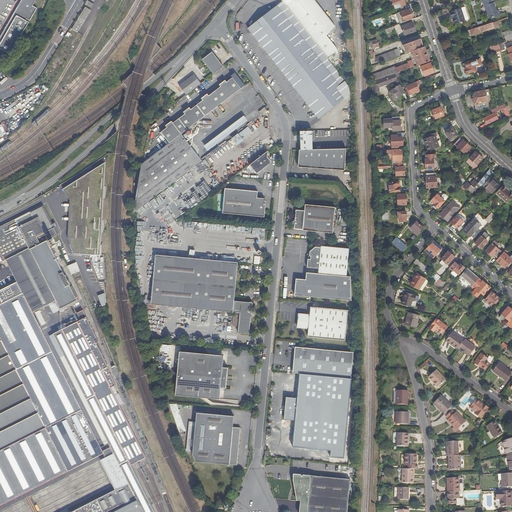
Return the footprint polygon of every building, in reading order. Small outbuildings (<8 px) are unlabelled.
[(0,44),(0,52),(6,57),(25,30),(39,0),(25,0),(14,24),(0,44)] [(279,0),(281,2),(328,62),(338,55),(337,52),(327,39),(336,32),(336,30),(312,0),(279,0)] [(403,0),(391,0),(395,8),(405,4),(403,0)] [(486,6),(490,18),(500,15),(499,10),(496,11),(493,3),(495,3),(494,0),(485,0),(483,1),(484,6),(486,6)] [(349,92),(349,89),(328,62),(281,2),(272,9),(277,15),(255,31),(251,25),(247,28),(250,33),(260,40),(258,43),(258,44),(267,50),(265,52),(280,65),(281,64),(297,85),(293,88),(316,118),(349,92)] [(469,19),(465,7),(449,11),(450,16),(452,16),(454,24),(469,19)] [(90,11),(86,8),(72,28),(77,31),(90,11)] [(277,15),(272,9),(251,25),(255,31),(277,15)] [(397,14),(400,24),(414,19),(410,9),(397,14)] [(412,23),(401,27),(404,35),(415,31),(412,23)] [(470,30),(471,35),(472,35),(492,28),(490,23),(478,27),(470,30)] [(260,40),(250,33),(258,43),(260,40)] [(403,45),(406,54),(412,51),(423,47),(420,39),(403,45)] [(258,44),(265,52),(267,50),(258,44)] [(423,47),(412,51),(414,57),(415,57),(416,60),(415,60),(417,65),(420,64),(423,63),(429,61),(428,57),(431,56),(429,49),(425,50),(424,47),(423,47)] [(374,59),(376,65),(400,56),(398,50),(374,59)] [(280,65),(265,52),(293,88),(297,85),(281,64),(280,65)] [(213,76),(223,68),(212,53),(202,61),(213,76)] [(466,68),(465,69),(467,73),(482,68),(479,58),(465,62),(466,68)] [(370,75),(371,83),(400,72),(414,67),(412,60),(407,62),(408,64),(395,69),(394,66),(370,75)] [(433,73),(429,61),(423,63),(424,65),(421,67),(424,76),(433,73)] [(371,83),(372,95),(379,95),(379,87),(392,83),(396,87),(388,92),(393,100),(405,93),(399,85),(396,77),(401,76),(400,72),(371,83)] [(163,131),(171,142),(183,134),(246,86),(236,73),(233,76),(234,78),(228,82),(227,80),(221,85),(222,87),(210,96),(209,94),(203,98),(204,100),(193,109),(191,107),(185,111),(187,113),(175,122),(173,120),(167,124),(169,126),(163,131)] [(186,96),(201,85),(194,75),(179,86),(186,96)] [(408,86),(408,85),(405,86),(410,100),(413,99),(410,93),(419,89),(418,84),(420,83),(419,80),(416,81),(417,82),(408,86)] [(488,107),(485,90),(472,93),(474,105),(475,105),(476,110),(488,107)] [(267,110),(264,107),(259,112),(261,115),(267,110)] [(435,119),(444,116),(441,108),(432,111),(435,119)] [(498,119),(495,113),(493,114),(488,116),(483,119),(486,124),(498,119)] [(400,118),(392,118),(392,120),(384,120),(384,121),(383,121),(383,128),(389,128),(389,129),(393,129),(393,131),(400,131),(400,118)] [(450,141),(457,137),(451,128),(445,132),(450,141)] [(164,148),(145,162),(136,212),(203,161),(183,134),(171,142),(164,148)] [(428,151),(438,147),(434,135),(430,136),(430,137),(424,139),(428,151)] [(391,136),(392,147),(398,147),(398,146),(402,146),(402,138),(397,138),(397,136),(391,136)] [(459,139),(454,145),(465,155),(471,148),(463,141),(462,142),(459,139)] [(344,170),(345,148),(300,148),(298,165),(344,170)] [(395,164),(402,163),(401,150),(387,151),(387,161),(395,161),(395,164)] [(257,175),(270,165),(271,164),(271,162),(268,158),(268,151),(253,163),(250,165),(257,175)] [(476,165),(483,159),(475,152),(469,159),(476,165)] [(425,155),(425,160),(425,170),(434,169),(433,159),(436,159),(436,155),(425,155)] [(476,165),(469,159),(466,162),(473,168),(476,165)] [(73,254),(100,256),(105,162),(63,190),(70,201),(68,238),(73,254)] [(402,167),(395,168),(396,176),(404,176),(404,167),(402,167)] [(485,175),(489,178),(490,178),(495,173),(490,169),(485,175)] [(437,188),(436,173),(434,173),(426,174),(427,188),(437,188)] [(489,178),(483,186),(492,193),(499,186),(490,178),(489,178)] [(388,183),(389,192),(398,192),(398,182),(388,183)] [(466,182),(463,185),(473,194),(477,191),(466,182)] [(511,196),(505,190),(506,189),(503,186),(496,193),(507,203),(511,198),(511,196)] [(262,209),(263,206),(263,198),(257,197),(257,192),(226,189),(224,213),(264,217),(264,210),(262,209)] [(397,195),(397,205),(406,204),(405,194),(397,195)] [(434,204),(433,205),(438,209),(444,201),(437,195),(431,201),(434,204)] [(448,222),(459,208),(452,201),(440,215),(448,222)] [(335,208),(305,205),(304,211),(295,210),(294,218),(296,218),(295,221),(293,221),(292,222),(292,223),(292,224),(293,225),(294,225),(293,229),(302,230),(302,231),(332,234),(335,208)] [(0,256),(3,262),(7,260),(30,248),(60,304),(77,297),(48,240),(57,236),(56,233),(59,231),(55,223),(53,223),(44,206),(0,227),(0,256)] [(479,215),(489,223),(495,217),(485,208),(479,215)] [(405,212),(398,212),(398,223),(406,222),(406,219),(407,219),(405,212)] [(458,228),(463,222),(456,216),(451,222),(458,228)] [(414,234),(416,236),(420,233),(419,232),(423,228),(416,222),(410,229),(414,234)] [(470,237),(477,230),(470,224),(463,231),(470,237)] [(482,250),(491,239),(485,233),(475,243),(482,250)] [(392,242),(403,252),(407,248),(399,241),(400,240),(397,237),(392,242)] [(432,241),(424,251),(432,258),(441,249),(432,241)] [(498,244),(494,241),(485,251),(492,258),(494,256),(498,259),(507,249),(504,246),(500,251),(495,247),(498,244)] [(319,268),(319,272),(347,275),(349,248),(321,245),(321,247),(316,246),(310,251),(310,255),(311,255),(311,259),(309,259),(308,259),(307,267),(319,268)] [(7,260),(17,282),(33,314),(57,301),(30,248),(7,260)] [(498,259),(497,260),(502,265),(501,266),(504,268),(505,268),(511,260),(505,254),(509,250),(507,249),(498,259)] [(441,259),(448,264),(454,257),(447,251),(441,259)] [(236,300),(239,265),(239,263),(178,257),(157,254),(153,303),(236,312),(235,326),(241,326),(240,332),(251,333),(252,317),(251,315),(253,312),(254,302),(236,300)] [(68,265),(72,275),(81,271),(77,262),(68,265)] [(454,262),(449,268),(452,271),(453,270),(458,275),(464,267),(461,264),(459,266),(454,262)] [(426,270),(424,273),(435,283),(439,279),(440,278),(435,273),(434,274),(432,276),(431,275),(426,270)] [(297,283),(296,283),(295,295),(352,300),(351,275),(347,275),(319,272),(307,271),(306,279),(302,278),(302,280),(297,283)] [(466,271),(460,278),(471,288),(473,285),(477,281),(466,271)] [(429,281),(425,279),(417,274),(409,285),(418,290),(419,289),(422,291),(429,281)] [(479,278),(477,281),(473,285),(474,285),(471,288),(474,290),(472,292),(475,295),(479,291),(481,292),(483,295),(490,287),(482,280),(482,281),(480,279),(479,278)] [(17,282),(0,290),(0,507),(105,455),(33,314),(17,282)] [(410,306),(411,302),(415,302),(417,295),(406,292),(403,304),(410,306)] [(491,306),(494,303),(495,301),(499,298),(492,292),(484,300),(487,302),(491,306)] [(308,329),(307,337),(345,341),(347,311),(310,307),(309,316),(298,315),(299,322),(296,328),(308,329)] [(511,329),(511,310),(508,307),(498,317),(502,320),(504,317),(508,320),(506,324),(511,329)] [(113,490),(69,511),(154,511),(132,468),(136,466),(143,462),(148,460),(112,389),(117,387),(115,382),(110,372),(111,371),(109,368),(110,368),(96,342),(99,340),(87,318),(83,310),(77,313),(80,320),(52,333),(63,354),(104,436),(107,442),(119,466),(123,474),(127,483),(113,490)] [(38,312),(37,313),(43,325),(46,323),(43,315),(40,316),(38,312)] [(405,324),(416,327),(419,315),(409,312),(405,324)] [(436,319),(429,328),(434,332),(436,330),(442,335),(448,327),(436,319)] [(446,340),(458,349),(458,348),(465,340),(453,331),(446,340)] [(465,340),(458,348),(469,356),(476,347),(465,339),(465,340)] [(294,348),(292,374),(298,374),(350,379),(352,354),(294,348)] [(230,366),(223,366),(224,355),(182,351),(178,393),(219,398),(220,386),(228,387),(230,366)] [(481,367),(485,370),(493,359),(489,356),(488,358),(481,353),(474,362),(481,367)] [(63,354),(58,356),(102,444),(107,442),(104,436),(63,354)] [(505,380),(511,372),(499,362),(493,371),(505,380)] [(429,377),(438,388),(446,380),(437,370),(429,377)] [(343,459),(350,379),(298,374),(296,398),(285,397),(283,420),(294,421),(292,445),(330,449),(329,458),(343,459)] [(396,391),(396,405),(407,405),(407,391),(396,391)] [(433,404),(444,415),(452,406),(441,395),(433,404)] [(476,414),(482,419),(489,409),(484,405),(477,400),(477,399),(474,397),(472,397),(471,398),(472,400),(470,403),(473,405),(471,408),(477,412),(476,414)] [(454,428),(452,429),(455,432),(466,422),(457,412),(455,414),(453,411),(446,417),(449,420),(447,421),(454,428)] [(240,427),(233,426),(233,415),(200,412),(196,461),(237,465),(240,427)] [(409,413),(397,413),(396,425),(408,425),(409,413)] [(487,427),(496,439),(504,434),(495,421),(487,427)] [(408,434),(397,433),(396,446),(407,447),(408,434)] [(507,455),(511,452),(511,439),(502,443),(507,455)] [(446,442),(446,456),(448,456),(458,456),(458,441),(446,442)] [(406,466),(405,469),(413,469),(417,470),(417,466),(415,466),(416,455),(404,455),(404,466),(406,466)] [(458,456),(448,456),(449,471),(460,470),(459,456),(458,456)] [(0,511),(59,511),(60,511),(115,484),(103,459),(48,486),(0,510),(0,511)] [(413,484),(413,469),(405,469),(402,469),(401,484),(413,484)] [(511,473),(502,475),(502,481),(503,488),(511,487),(511,473)] [(302,493),(300,511),(347,511),(351,480),(299,475),(297,475),(295,477),(294,479),(296,487),(298,487),(298,493),(302,493)] [(448,492),(459,491),(459,479),(447,480),(448,492)] [(408,488),(399,488),(398,500),(408,500),(408,488)] [(459,499),(459,491),(448,492),(447,492),(448,500),(448,505),(456,504),(456,499),(459,499)] [(511,507),(511,502),(511,491),(498,492),(498,499),(502,499),(502,507),(511,507)]
